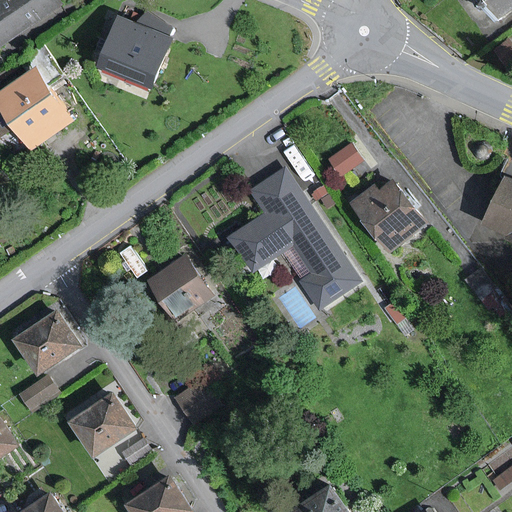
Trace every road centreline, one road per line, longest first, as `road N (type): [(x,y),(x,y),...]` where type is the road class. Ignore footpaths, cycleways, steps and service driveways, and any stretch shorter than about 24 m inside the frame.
road 1 (tertiary): [(51,261),(365,30)]
road 2 (residential): [(51,261),(217,511)]
road 3 (tertiary): [(365,30),(511,106)]
